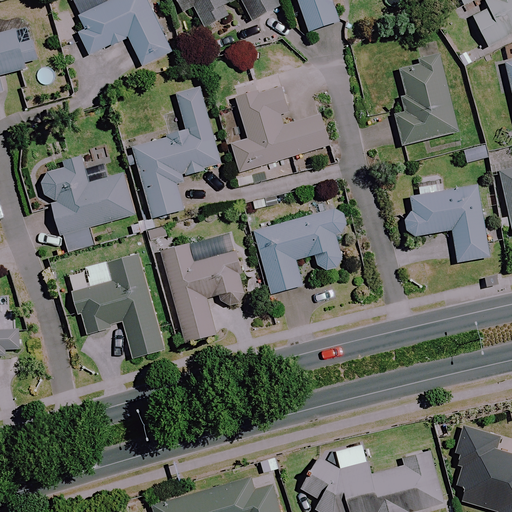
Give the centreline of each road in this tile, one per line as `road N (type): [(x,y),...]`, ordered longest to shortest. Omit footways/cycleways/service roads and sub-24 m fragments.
road 1 (secondary): [(511,351),(307,400),(0,492)]
road 2 (secondary): [(0,451),(511,318)]
road 3 (unknown): [(326,53),(395,345)]
road 4 (unknown): [(0,172),(76,428)]
